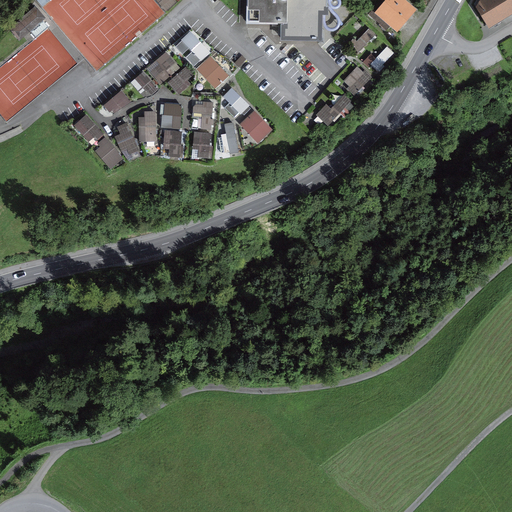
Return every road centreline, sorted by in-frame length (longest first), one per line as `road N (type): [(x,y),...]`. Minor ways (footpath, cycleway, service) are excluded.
road 1 (secondary): [(434,33),(370,135),(329,169),(190,235),(0,284)]
road 2 (track): [(503,266),(424,344),(374,373),(306,389),(189,389),(116,433),(60,449)]
road 3 (residential): [(191,0),(172,24),(80,90),(0,129)]
